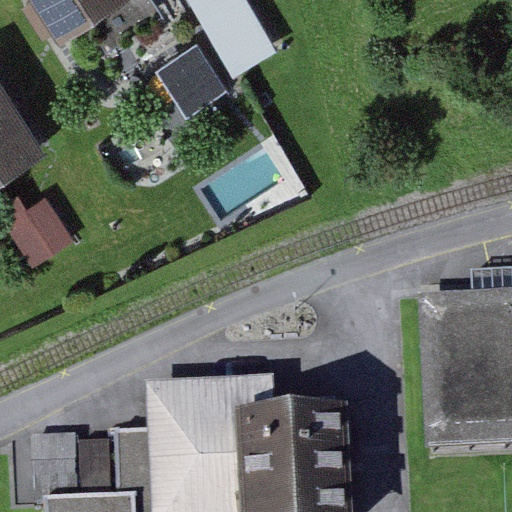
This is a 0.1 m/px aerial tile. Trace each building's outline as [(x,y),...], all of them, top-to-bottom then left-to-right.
[(51,0),(62,19),(96,0),(51,0)] [(255,0),(195,0),(232,69),(279,45),(255,0)] [(200,35),(156,61),(187,112),(231,85),(200,35)] [(0,69),(0,156),(41,128),(0,69)] [(12,204),(27,254),(70,242),(55,191),(12,204)] [(511,295),(423,301),(430,458),(511,454),(511,295)] [(264,387),(148,391),(150,430),(50,434),(52,511),(337,511),(334,419),(265,421),(264,387)]
